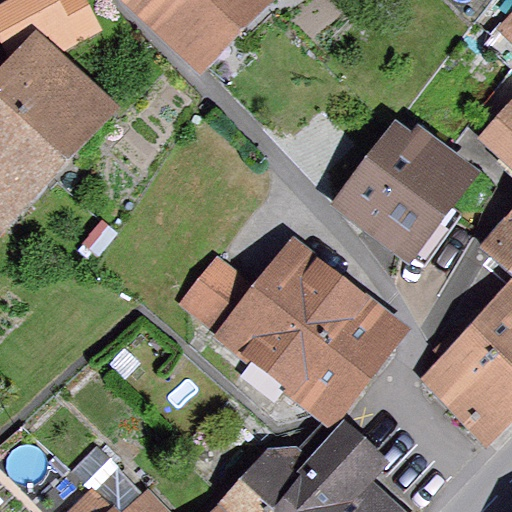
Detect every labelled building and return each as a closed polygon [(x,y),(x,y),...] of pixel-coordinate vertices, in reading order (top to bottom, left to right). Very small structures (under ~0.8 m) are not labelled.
[(51,31),(60,48),(93,31),(76,0),(66,0),(52,8),(47,0),(26,0),(0,14),(0,27),(12,51),(51,31)] [(138,2),(198,61),(256,0),(139,0),(140,0),(138,2)] [(4,88),(0,84),(0,170),(26,194),(101,113),(37,54),(4,88)] [(511,112),(493,134),(511,151),(511,231),(488,258),(511,278),(511,112)] [(397,139),(343,208),(402,254),(461,177),(417,143),(411,151),(397,139)] [(0,221),(26,194),(0,170),(0,221)] [(218,265),(186,306),(327,418),(396,333),(385,320),(296,254),(261,298),(218,265)] [(451,406),(481,437),(511,406),(511,291),(485,318),(491,324),(458,357),(452,351),(432,371),(459,399),(451,406)] [(269,511),(320,511),(327,505),(332,508),(336,511),(343,511),(361,493),(357,482),(369,469),(331,435),(285,484),(266,466),(245,490),(269,511)] [(154,511),(95,449),(73,472),(103,504),(110,511),(154,511)] [(269,511),(245,490),(226,511),(227,511),(269,511)] [(387,511),(372,497),(358,511),(336,511),(332,508),(327,505),(320,511),(387,511)]
